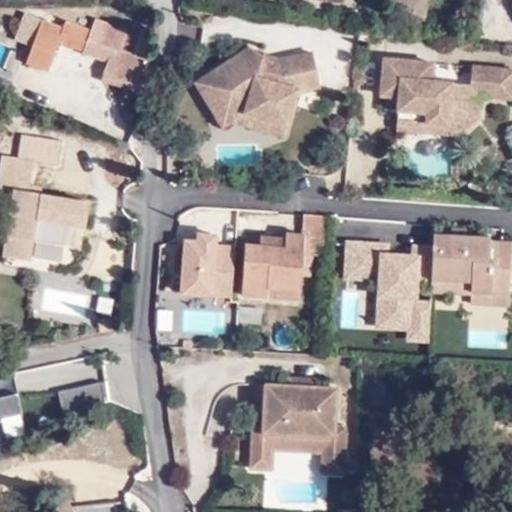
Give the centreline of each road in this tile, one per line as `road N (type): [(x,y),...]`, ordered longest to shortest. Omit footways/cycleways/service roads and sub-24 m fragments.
road 1 (residential): [(169,511),(142,324),(159,0)]
road 2 (residential): [(511,56),(323,25)]
